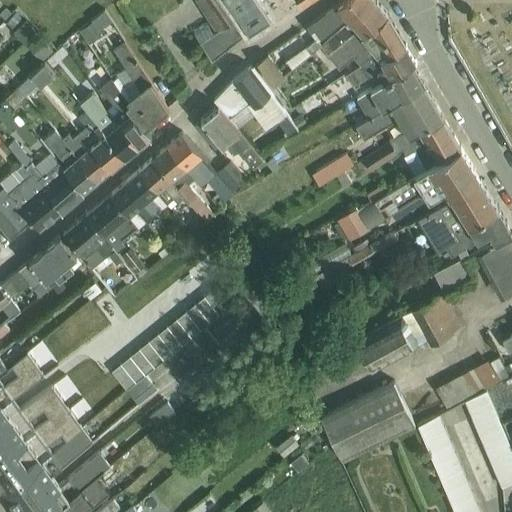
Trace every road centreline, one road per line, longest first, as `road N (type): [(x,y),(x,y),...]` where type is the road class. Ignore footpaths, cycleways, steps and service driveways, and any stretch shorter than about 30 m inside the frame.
road 1 (residential): [(332,0),(247,54),(0,268)]
road 2 (tertiary): [(412,0),(511,189)]
